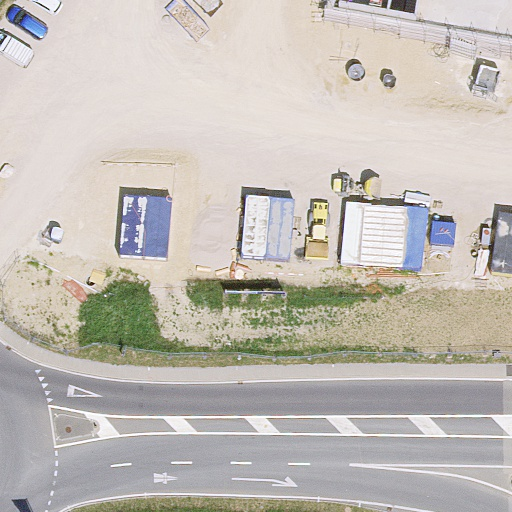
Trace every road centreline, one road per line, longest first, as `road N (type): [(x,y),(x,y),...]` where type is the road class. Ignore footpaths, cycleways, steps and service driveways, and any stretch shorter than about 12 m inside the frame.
road 1 (secondary): [(511,404),(166,398),(67,389),(0,372)]
road 2 (secondary): [(7,509),(62,476),(110,462),(286,456)]
road 3 (secondary): [(286,456),(423,482),(506,511)]
road 4 (secondary): [(286,456),(511,456)]
road 5 (unclassified): [(0,226),(92,62)]
road 6 (primary): [(7,509),(24,449),(0,383)]
